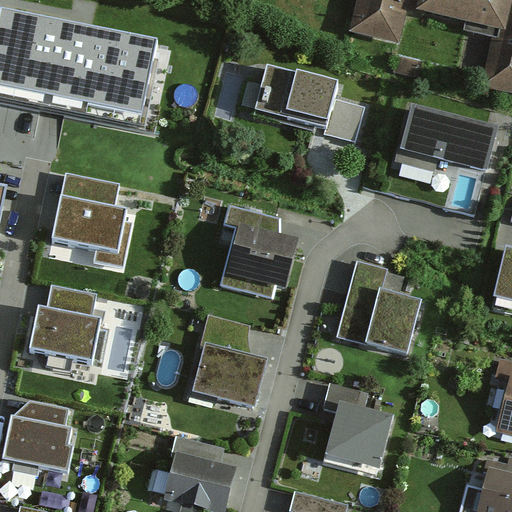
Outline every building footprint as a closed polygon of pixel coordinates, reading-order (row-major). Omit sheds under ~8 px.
[(511,0),(366,0),(359,36),(401,46),(409,13),(505,35),(494,87),(511,90),(511,0)] [(157,46),(1,15),(0,22),(0,92),(143,121),(157,46)] [(345,89),(274,74),(265,118),(336,133),(345,89)] [(500,133),(419,114),(408,163),(489,182),(500,133)] [(125,214),(61,202),(53,244),(116,257),(125,214)] [(303,248),(243,234),(232,278),(293,292),(303,248)] [(511,251),(500,302),(511,304),(511,251)] [(391,272),(364,266),(348,339),(417,354),(428,304),(386,295),(391,272)] [(99,325),(39,313),(31,353),(91,365),(99,325)] [(272,365),(211,351),(201,396),(262,410),(272,365)] [(511,378),(497,435),(511,439),(511,378)] [(394,419),(339,405),(325,460),(380,474),(394,419)] [(71,434),(14,423),(6,462),(68,475),(72,452),(67,451),(71,434)] [(231,511),(241,473),(181,459),(171,503),(208,511),(231,511)] [(511,511),(511,481),(491,476),(481,511),(511,511)]
